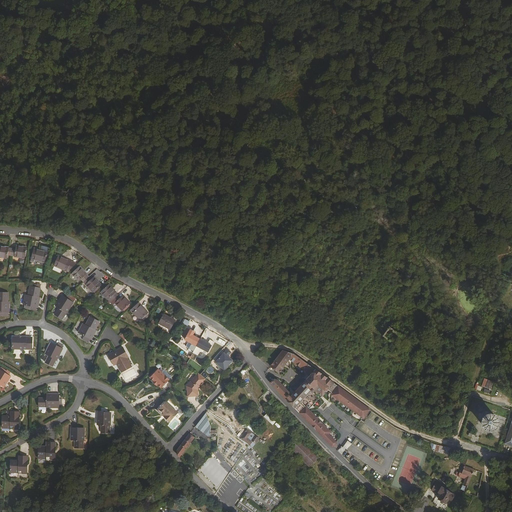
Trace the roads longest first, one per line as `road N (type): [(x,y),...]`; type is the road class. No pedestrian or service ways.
road 1 (track): [(16,195),(59,187),(62,154),(85,139),(135,135),(175,107),(271,0)]
road 2 (track): [(63,238),(100,227),(235,257),(338,328)]
road 3 (track): [(246,349),(287,348),(398,424),(511,460)]
road 4 (residential): [(247,359),(217,326),(67,239),(0,229)]
road 5 (residential): [(247,359),(399,511)]
road 6 (residential): [(167,449),(247,359)]
